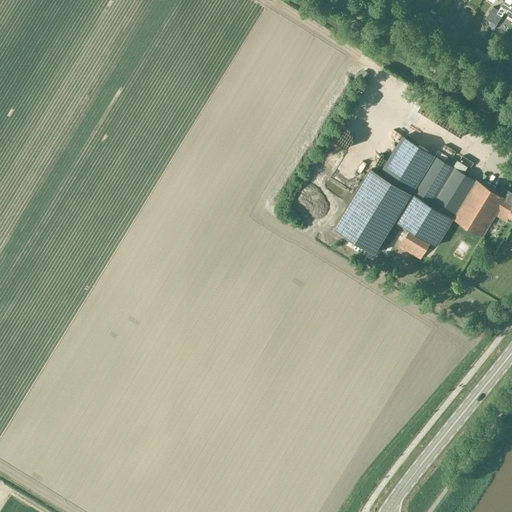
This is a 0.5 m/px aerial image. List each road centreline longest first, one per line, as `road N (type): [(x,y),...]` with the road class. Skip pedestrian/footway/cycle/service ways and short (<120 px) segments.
road 1 (secondary): [(386,511),(511,352)]
road 2 (track): [(0,489),(36,511),(72,511),(0,467)]
